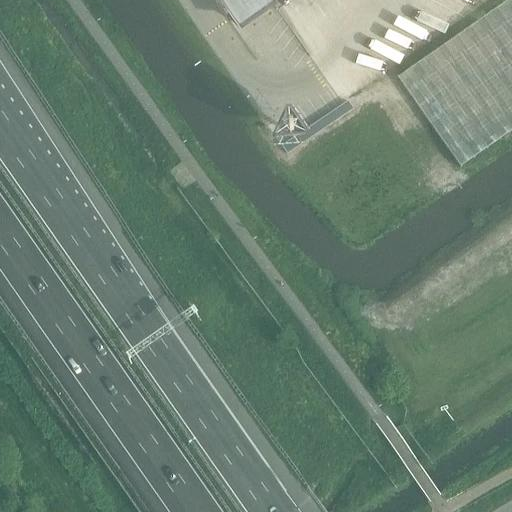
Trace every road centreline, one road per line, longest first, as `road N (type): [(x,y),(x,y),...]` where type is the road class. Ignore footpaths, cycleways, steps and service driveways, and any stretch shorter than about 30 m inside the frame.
road 1 (motorway): [(272,511),(0,117)]
road 2 (motorway): [(0,232),(194,511)]
